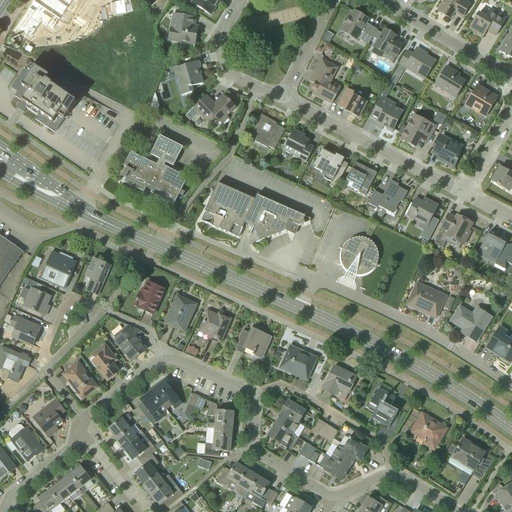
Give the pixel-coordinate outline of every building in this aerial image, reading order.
[(30,10),(18,28),(27,34),(24,38),(25,39),(28,35),(32,37),(42,22),(53,30),(73,0),(35,0),(29,9),(30,10)] [(200,0),(196,6),(211,16),(220,0),(200,0)] [(462,18),(470,5),(462,0),(444,0),(437,12),(450,20),(454,13),(462,18)] [(485,18),(478,13),(470,28),(475,31),(475,32),(483,37),(489,27),(498,32),(506,19),(490,9),(485,18)] [(357,39),(363,42),(372,27),(367,23),(369,20),(354,11),(341,32),(356,40),(357,39)] [(170,27),(170,29),(175,30),(173,42),(179,44),(194,46),(195,44),(197,30),(192,29),(193,26),(194,18),(173,14),(171,27),(170,27)] [(511,29),(511,30),(499,51),(511,59),(511,29)] [(378,40),(382,34),(377,30),(373,37),(378,40)] [(386,60),(392,63),(396,57),(403,45),(397,42),(396,43),(393,42),(396,37),(384,30),(382,34),(378,40),(374,48),(388,57),(386,60)] [(406,52),(399,64),(405,68),(407,65),(426,77),(435,62),(421,54),(422,52),(416,49),(412,55),(406,52)] [(332,104),(339,91),(341,87),(330,81),(337,68),(321,60),(310,82),(314,84),(312,88),(316,90),(314,95),(332,104)] [(76,103),(54,88),(55,87),(46,81),(49,77),(52,72),(54,69),(38,62),(35,67),(30,74),(24,69),(11,88),(17,92),(15,96),(22,101),(19,105),(26,110),(28,106),(36,111),(40,114),(38,118),(36,120),(55,133),(64,120),(76,103)] [(197,62),(177,68),(180,79),(177,79),(183,96),(192,93),(190,88),(202,84),(197,69),(200,69),(197,62)] [(361,71),(358,65),(352,67),(354,73),(361,71)] [(405,68),(399,65),(396,70),(402,74),(405,68)] [(446,67),(434,86),(455,98),(465,82),(458,77),(459,75),(446,67)] [(477,85),(464,106),(478,114),(479,112),(486,116),(496,100),(483,92),(485,90),(477,85)] [(354,93),(347,90),(338,106),(345,109),(344,111),(358,118),(366,103),(352,96),(354,93)] [(158,111),(159,106),(155,93),(149,108),(158,111)] [(194,108),(185,116),(189,120),(198,112),(199,113),(202,117),(208,122),(211,118),(216,119),(217,119),(222,124),(228,119),(226,117),(235,108),(230,103),(231,102),(229,100),(228,101),(223,96),(214,105),(205,96),(194,108)] [(392,132),(402,112),(393,108),(395,105),(381,97),(370,118),(377,122),(375,127),(379,129),(380,126),(392,132)] [(267,146),(274,150),(285,130),(272,123),(273,121),(261,115),(253,131),(258,134),(254,142),(266,148),(267,146)] [(426,144),(435,127),(413,116),(406,130),(403,136),(400,140),(415,148),(419,141),(426,144)] [(451,123),(446,120),(443,126),(449,129),(451,123)] [(398,134),(403,136),(406,130),(404,129),(405,127),(402,125),(398,134)] [(283,150),(306,162),(313,148),(307,145),(309,141),(299,136),(300,133),(293,130),(283,150)] [(166,163),(173,167),(183,148),(160,136),(150,155),(160,160),(157,166),(131,153),(124,166),(122,165),(118,173),(123,175),(122,177),(126,179),(124,183),(144,193),(145,189),(151,192),(151,194),(174,205),(179,195),(183,197),(185,193),(181,191),(187,178),(164,167),(166,163)] [(462,147),(442,136),(434,150),(441,153),(437,160),(453,168),(457,160),(455,159),(462,147)] [(323,178),(331,182),(329,186),(335,189),(338,182),(341,178),(347,165),(342,162),(344,159),(336,155),(335,157),(322,150),(312,168),(325,174),(323,178)] [(355,163),(344,184),(358,192),(358,193),(365,196),(377,174),(355,163)] [(511,166),(507,172),(500,168),(492,182),(497,185),(497,186),(508,192),(511,185),(511,166)] [(368,204),(371,205),(375,208),(376,208),(377,206),(387,211),(386,213),(394,218),(397,211),(395,210),(400,202),(402,203),(407,192),(397,187),(398,185),(390,181),(382,196),(374,191),(370,199),(368,204)] [(299,227),(299,226),(310,222),(310,220),(310,219),(257,196),(255,200),(217,184),(201,221),(238,238),(245,224),(249,237),(253,228),(254,230),(259,241),(255,242),(256,243),(286,232),(294,235),(298,226),(299,227)] [(414,201),(406,216),(427,227),(438,206),(424,199),(421,205),(414,201)] [(327,202),(324,208),(331,211),(334,205),(327,202)] [(363,210),(357,207),(354,213),(361,216),(363,210)] [(448,215),(441,228),(442,229),(434,244),(442,249),(446,242),(459,249),(461,244),(463,245),(470,232),(468,231),(472,224),(457,216),(455,218),(448,215)] [(371,237),(378,225),(370,221),(367,232),(366,234),(371,237)] [(477,255),(495,264),(495,265),(505,271),(505,261),(511,265),(511,245),(504,245),(504,243),(500,241),(499,241),(498,241),(497,243),(494,240),(494,239),(494,238),(493,237),(487,234),(477,255)] [(0,285),(23,252),(0,236),(0,285)] [(372,243),(370,241),(367,240),(364,239),(361,238),(354,239),(351,240),(348,241),(346,244),(344,246),(342,249),(341,253),(340,256),(340,259),(341,262),(342,266),(344,268),(347,272),(356,276),(357,276),(360,276),(364,276),(367,274),(370,273),(372,271),(374,268),(376,265),(377,262),(378,258),(378,255),(377,252),(376,249),(375,246),(372,243)] [(76,264),(71,262),(60,257),(52,253),(41,278),(64,289),(76,264)] [(103,284),(110,267),(93,259),(90,265),(88,270),(85,278),(90,280),(85,291),(97,297),(103,284)] [(50,298),(39,292),(35,290),(35,289),(39,291),(42,287),(24,279),(22,284),(30,288),(22,306),(45,316),(48,310),(45,309),(50,298)] [(140,293),(133,307),(153,315),(164,290),(147,283),(142,294),(140,293)] [(436,319),(446,297),(417,284),(407,306),(436,319)] [(164,325),(184,333),(197,305),(177,296),(164,325)] [(455,299),(450,297),(447,298),(444,306),(445,308),(450,311),(455,299)] [(477,308),(473,315),(460,307),(458,310),(450,322),(463,330),(460,334),(475,343),(492,317),(477,308)] [(218,317),(207,312),(198,332),(202,334),(201,334),(220,343),(230,319),(219,314),(218,317)] [(33,346),(40,328),(19,319),(14,316),(9,326),(15,329),(11,337),(33,346)] [(145,351),(135,338),(142,333),(127,326),(113,337),(116,339),(132,361),(145,351)] [(511,341),(504,337),(507,332),(500,328),(486,349),(510,364),(511,359),(511,341)] [(243,330),(240,338),(248,342),(245,349),(264,357),(272,338),(252,329),(250,333),(243,330)] [(118,372),(111,364),(116,361),(104,344),(91,354),(95,359),(92,361),(107,381),(118,372)] [(307,381),(317,358),(290,346),(279,369),(307,381)] [(0,370),(1,371),(6,359),(14,363),(7,379),(17,383),(24,367),(27,368),(31,360),(0,347),(0,370)] [(69,380),(68,381),(83,400),(97,389),(86,376),(87,374),(78,363),(64,373),(69,380)] [(322,390),(344,402),(357,377),(334,366),(322,390)] [(152,391),(163,406),(169,402),(176,410),(182,404),(165,381),(152,391)] [(370,417),(389,428),(398,412),(390,407),(395,398),(379,388),(370,404),(376,408),(370,417)] [(159,410),(163,406),(152,391),(140,400),(143,404),(139,407),(146,416),(153,426),(165,418),(159,410)] [(200,397),(193,394),(188,405),(195,408),(200,397)] [(201,411),(206,401),(206,400),(200,397),(195,408),(201,411)] [(63,422),(59,417),(64,412),(56,401),(33,417),(48,438),(55,433),(53,430),(63,422)] [(280,414),(281,414),(298,423),(299,423),(305,412),(288,401),(280,414)] [(216,405),(209,402),(208,410),(209,410),(208,416),(215,416),(215,424),(233,426),(234,412),(217,411),(217,407),(216,405)] [(141,420),(146,416),(139,407),(134,411),(141,420)] [(116,440),(130,429),(126,423),(132,419),(128,414),(108,430),(116,440)] [(281,414),(275,424),(292,435),(299,423),(298,423),(281,414)] [(425,443),(424,444),(434,450),(447,430),(423,414),(411,432),(417,436),(419,433),(427,438),(426,440),(426,439),(424,442),(425,443)] [(318,419),(311,431),(316,434),(323,422),(318,419)] [(328,425),(323,422),(316,434),(321,437),(328,425)] [(207,423),(207,428),(214,429),(213,437),(232,439),(233,426),(215,424),(207,423)] [(292,435),(275,424),(268,436),(284,446),(291,451),(298,439),(292,435)] [(26,428),(24,429),(21,426),(18,425),(9,432),(9,436),(12,439),(11,440),(28,462),(43,450),(26,428)] [(333,428),(328,425),(321,437),(326,440),(333,428)] [(333,428),(326,440),(332,443),(339,431),(333,428)] [(130,429),(116,440),(124,451),(138,439),(139,440),(145,435),(141,431),(135,435),(130,429)] [(152,454),(156,450),(154,447),(145,435),(139,440),(124,451),(132,461),(136,458),(140,463),(152,454)] [(204,455),(219,457),(220,451),(230,452),(232,439),(213,437),(212,444),(206,444),(204,455)] [(355,458),(360,461),(368,449),(350,439),(343,450),(355,458)] [(463,440),(457,449),(453,456),(452,458),(466,466),(463,471),(470,476),(471,475),(479,480),(482,474),(485,474),(493,462),(492,457),(485,453),(463,440)] [(299,455),(300,455),(304,458),(311,446),(306,443),(299,455)] [(453,456),(457,449),(451,445),(446,452),(453,456)] [(0,480),(0,481),(17,469),(0,446),(0,480)] [(304,458),(309,460),(309,461),(316,449),(311,446),(304,458)] [(348,469),(355,458),(343,450),(338,447),(331,459),(348,469)] [(143,485),(158,474),(153,468),(159,463),(152,454),(140,463),(144,468),(135,474),(143,485)] [(342,481),(348,469),(331,459),(324,470),(342,481)] [(218,482),(227,488),(234,492),(238,485),(247,470),(236,463),(231,471),(226,468),(218,482)] [(69,475),(80,489),(90,481),(91,482),(96,479),(89,470),(85,473),(80,466),(69,475)] [(234,492),(239,495),(245,498),(246,497),(249,492),(259,477),(247,470),(238,485),(234,492)] [(158,474),(143,485),(151,495),(166,484),(172,480),(169,475),(163,480),(158,474)] [(70,497),(80,489),(69,475),(59,483),(70,497)] [(267,488),(270,483),(259,477),(249,492),(246,497),(245,498),(262,509),(266,502),(273,491),(267,488)] [(511,482),(495,494),(507,511),(510,511),(511,511),(511,482)] [(70,497),(59,483),(49,491),(60,505),(70,497)] [(167,508),(184,495),(176,485),(171,490),(166,484),(151,495),(160,506),(161,505),(162,506),(164,504),(167,508)] [(60,505),(49,491),(39,499),(40,502),(34,507),(40,511),(60,511),(63,510),(60,505)] [(271,506),(278,494),(273,491),(266,502),(271,506)] [(368,497),(361,508),(366,511),(387,511),(388,510),(383,507),(386,502),(377,496),(374,501),(368,497)] [(289,511),(308,511),(311,508),(296,499),(296,500),(291,497),(284,509),(289,511)] [(182,511),(181,510),(185,508),(181,502),(168,511),(182,511)] [(106,511),(112,508),(108,503),(98,511),(99,511),(106,511)]
